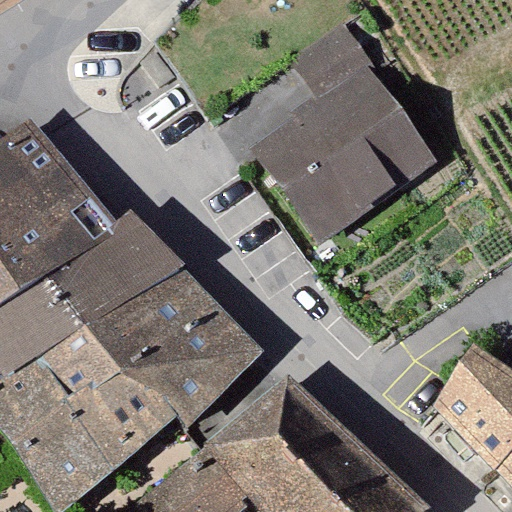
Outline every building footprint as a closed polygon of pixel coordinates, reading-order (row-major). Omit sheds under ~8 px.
[(229,160),(293,259),(412,182),(349,84),(229,160)] [(0,283),(76,231),(5,116),(0,118),(0,283)] [(86,224),(76,231),(0,283),(0,452),(39,511),(57,511),(236,374),(86,224)] [(511,457),(511,403),(448,353),(396,420),(486,491),(511,457)] [(377,511),(257,377),(104,511),(216,511),(219,510),(221,511),(377,511)] [(511,511),(511,457),(486,491),(501,511),(511,511)]
